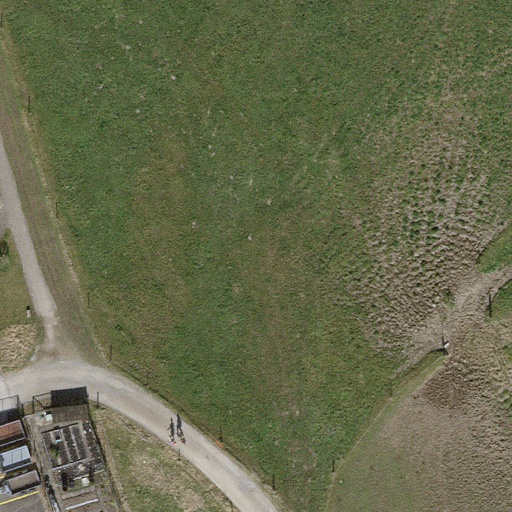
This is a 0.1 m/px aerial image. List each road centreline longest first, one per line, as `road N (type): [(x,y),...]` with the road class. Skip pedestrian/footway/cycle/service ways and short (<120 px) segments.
road 1 (track): [(511,298),(438,344),(314,511)]
road 2 (track): [(264,511),(190,437),(66,375)]
